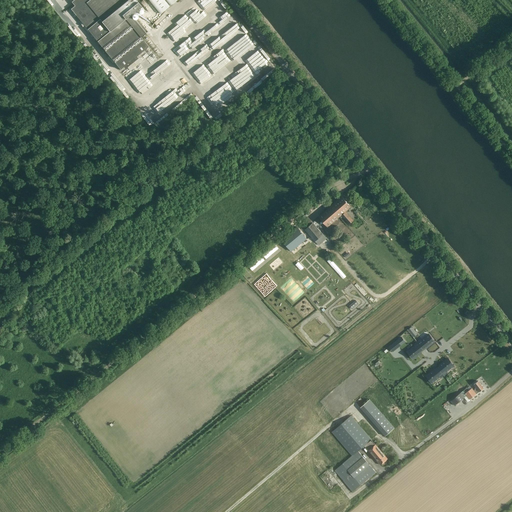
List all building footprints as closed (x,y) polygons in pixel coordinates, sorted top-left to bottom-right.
[(72,0),(70,2),(73,7),(69,10),(120,72),(149,48),(141,39),(146,35),(130,15),(141,6),(137,1),(138,0),(72,0)] [(195,0),(206,15),(221,5),(217,0),(195,0)] [(219,6),(222,10),(211,19),(211,20),(204,26),(205,28),(201,32),(202,33),(203,32),(228,14),(221,5),(219,6)] [(246,47),(251,45),(248,39),(245,40),(244,39),(236,42),(237,46),(240,44),(241,47),(239,47),(240,49),(238,50),(239,52),(243,50),(247,49),(246,47)] [(188,49),(184,45),(175,52),(178,56),(188,49)] [(224,52),(207,64),(214,75),(232,63),(224,52)] [(222,82),(207,93),(213,102),(214,103),(219,103),(224,99),(225,99),(228,97),(229,98),(233,94),(233,91),(236,89),(235,86),(253,74),(252,69),(251,64),(250,63),(253,61),(251,62),(246,65),(238,70),(232,71),(225,76),(226,82),(222,82)] [(191,73),(198,82),(210,73),(203,64),(191,73)] [(179,96),(188,89),(184,82),(174,89),(179,96)] [(331,207),(340,216),(351,207),(343,197),(331,207)] [(340,216),(331,207),(320,217),(328,226),(340,216)] [(346,212),(342,215),(350,224),(353,221),(346,212)] [(305,230),(313,223),(308,216),(299,223),(305,230)] [(327,239),(313,223),(305,230),(315,242),(315,241),(319,246),(327,239)] [(307,239),(297,228),(282,241),(291,252),(307,239)] [(266,259),(279,248),(275,244),(262,254),(266,259)] [(330,258),(327,261),(343,279),(347,276),(330,258)] [(296,264),(301,271),(304,268),(299,261),(296,264)] [(356,300),(354,302),(354,303),(350,307),(352,309),(359,303),(356,300)] [(430,346),(435,341),(429,334),(422,341),(421,339),(417,342),(423,349),(425,348),(426,347),(426,348),(430,346)] [(398,340),(392,344),(396,349),(402,344),(398,340)] [(407,352),(413,359),(418,355),(421,352),(422,351),(423,349),(417,342),(414,345),(415,346),(407,352)] [(447,373),(446,372),(454,365),(448,358),(443,362),(440,365),(440,366),(439,367),(438,368),(444,375),(447,373)] [(440,377),(440,378),(444,375),(438,368),(437,369),(435,370),(435,369),(431,372),(426,376),(432,383),(440,377)] [(470,385),(463,391),(467,396),(465,397),(465,398),(468,402),(470,400),(470,399),(476,394),(479,392),(480,392),(484,388),(479,381),(474,384),(477,388),(474,390),(473,389),(470,385)] [(461,393),(451,401),(455,406),(465,398),(465,397),(461,393)] [(394,428),(371,398),(361,406),(385,436),(394,428)] [(338,405),(334,408),(340,415),(343,413),(343,414),(352,407),(346,400),(339,406),(338,405)] [(332,411),(324,417),(330,424),(338,418),(338,417),(340,415),(334,408),(331,410),(332,411)] [(357,432),(355,434),(361,441),(364,438),(363,437),(371,431),(365,424),(357,431),(357,432)] [(352,435),(343,442),(349,449),(356,443),(357,444),(361,441),(355,434),(352,436),(352,435)] [(372,440),(365,447),(368,450),(381,465),(388,459),(375,444),(372,440)]
